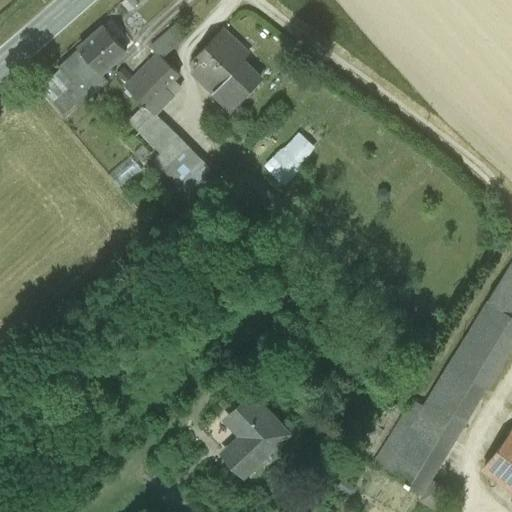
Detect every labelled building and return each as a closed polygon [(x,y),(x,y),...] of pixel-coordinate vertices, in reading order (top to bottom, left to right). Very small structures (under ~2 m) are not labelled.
[(73,83),(80,91),(100,73),(126,51),(104,25),(58,66),(60,68),(40,86),(63,114),(75,104),(64,91),(73,83)] [(150,47),(156,54),(157,53),(162,58),(187,37),(176,25),(150,47)] [(203,82),(231,108),(260,78),(243,61),(245,60),(234,50),(239,45),(227,34),(222,39),(217,34),(189,63),(206,78),(203,82)] [(156,54),(124,87),(145,107),(146,107),(161,91),(179,74),(162,58),(157,53),(156,54)] [(64,91),(75,104),(78,108),(108,82),(100,73),(80,91),(73,83),(64,91)] [(169,99),(161,91),(146,107),(145,107),(133,119),(140,127),(137,130),(173,166),(166,174),(180,188),(188,181),(196,188),(212,171),(155,113),(169,99)] [(282,183),(318,149),(300,130),(264,164),(282,183)] [(373,464),(421,492),(511,342),(511,264),(424,409),(412,401),(373,464)] [(285,433),(250,397),(228,418),(245,435),(225,454),(243,473),(285,433)] [(511,430),(484,469),(511,488),(511,430)] [(447,491),(432,483),(423,498),(437,507),(447,491)]
